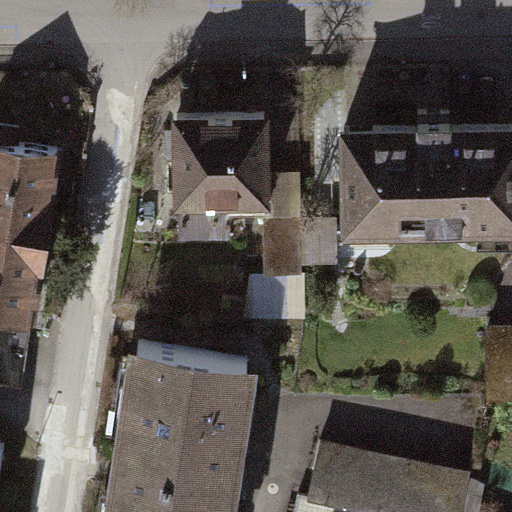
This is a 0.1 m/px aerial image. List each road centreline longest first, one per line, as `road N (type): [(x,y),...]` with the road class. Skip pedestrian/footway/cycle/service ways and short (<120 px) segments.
road 1 (residential): [(135,16),(55,511)]
road 2 (residential): [(135,16),(511,10)]
road 3 (residential): [(0,18),(135,16)]
